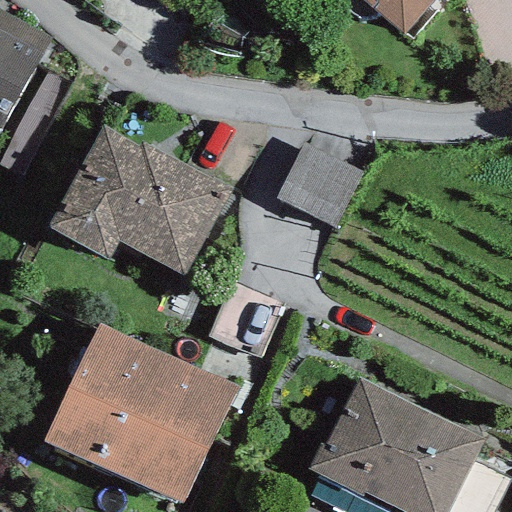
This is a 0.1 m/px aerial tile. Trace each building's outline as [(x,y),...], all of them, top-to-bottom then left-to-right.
[(362,0),(403,35),(434,0),(362,0)] [(0,32),(41,56),(51,39),(0,10),(0,32)] [(0,128),(41,56),(0,32),(0,128)] [(70,87),(45,74),(0,158),(0,169),(21,181),(70,87)] [(137,147),(103,125),(47,228),(106,260),(118,243),(181,276),(231,189),(140,142),(137,147)] [(335,229),(362,175),(302,145),(275,199),(335,229)] [(237,388),(98,324),(42,442),(182,504),(237,388)] [(483,441),(358,379),(324,446),(321,444),(307,470),(404,511),(446,511),(472,461),(483,441)] [(494,511),(510,481),(472,461),(446,511),(494,511)]
